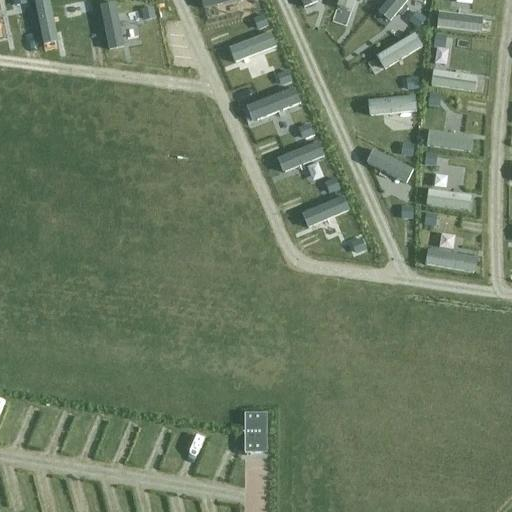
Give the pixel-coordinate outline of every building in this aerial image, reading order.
[(57,45),(48,0),(35,0),(33,0),(43,48),(57,45)] [(244,0),(198,0),(201,11),(244,0)] [(317,4),(315,0),(298,0),(303,10),(317,4)] [(351,14),(355,0),(339,0),(336,9),(351,14)] [(389,24),(408,0),(388,0),(377,14),(389,24)] [(124,51),(114,5),(99,8),(109,54),(124,51)] [(151,9),(141,11),(143,20),(153,18),(151,9)] [(417,15),(410,23),(417,29),(424,21),(417,15)] [(480,35),(481,20),(437,15),(436,31),(480,35)] [(263,17),(254,21),(258,30),(267,27),(263,17)] [(274,51),(269,36),(226,51),(232,66),(274,51)] [(420,50),(412,37),(375,60),(382,72),(420,50)] [(434,38),(432,48),(442,49),(443,39),(434,38)] [(473,95),(475,79),(432,73),(430,89),(473,95)] [(286,74),(278,78),(282,87),(290,84),(286,74)] [(416,80),(407,81),(408,91),(417,91),(416,80)] [(299,107),(293,91),(245,109),(251,125),(299,107)] [(429,97),(428,106),(437,107),(438,98),(429,97)] [(414,114),(413,99),(366,103),(367,119),(414,114)] [(307,127),(299,131),(303,140),(311,137),(307,127)] [(470,155),(472,140),(427,134),(425,149),(470,155)] [(322,160),(317,145),(275,161),(281,176),(322,160)] [(404,146),(402,156),(411,158),(413,147),(404,146)] [(404,186),(412,172),(372,152),(365,166),(404,186)] [(425,156),(424,166),(433,167),(434,158),(425,156)] [(334,181),(326,184),(330,194),(338,190),(334,181)] [(468,214),(470,199),(426,193),(423,208),(468,214)] [(347,214),(341,200),(299,216),(305,230),(347,214)] [(412,210),(403,210),(402,220),(411,220),(412,210)] [(425,217),(424,226),(433,227),(435,218),(425,217)] [(360,241),(352,245),(356,254),(364,251),(360,241)] [(474,276),(476,260),(427,253),(424,269),(474,276)] [(260,416),(245,416),(245,454),(260,454),(260,416)]
